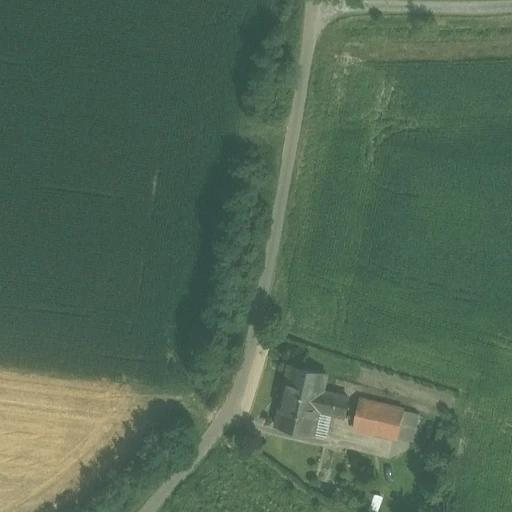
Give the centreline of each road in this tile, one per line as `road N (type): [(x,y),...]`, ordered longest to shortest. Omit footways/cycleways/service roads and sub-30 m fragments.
road 1 (unclassified): [(119,511),(212,418),(240,366),(313,12)]
road 2 (unclassified): [(511,5),(313,12)]
